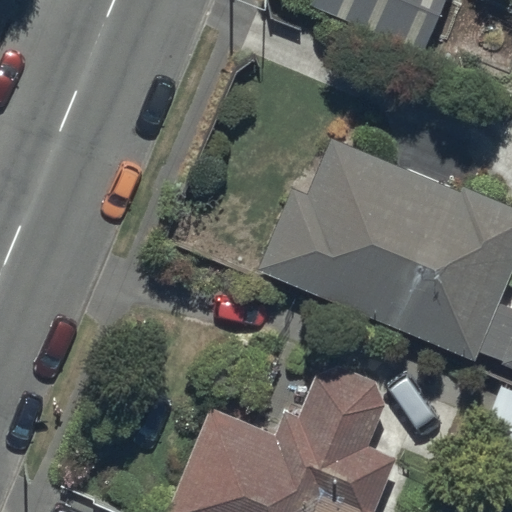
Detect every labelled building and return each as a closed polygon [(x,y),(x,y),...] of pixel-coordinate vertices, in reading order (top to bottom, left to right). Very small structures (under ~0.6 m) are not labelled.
[(335,0),(419,35),(433,0),(335,0)] [(254,251),(471,340),(511,242),(511,190),(458,168),(456,173),(327,120),(304,176),(288,169),(254,251)] [(511,354),(511,315),(498,349),(511,354)] [(362,511),(393,439),(364,427),(382,385),(372,362),(336,348),(313,356),(295,399),(282,393),(272,416),(208,389),(161,501),(186,511),(362,511)] [(470,437),(511,454),(511,376),(498,371),(470,437)]
